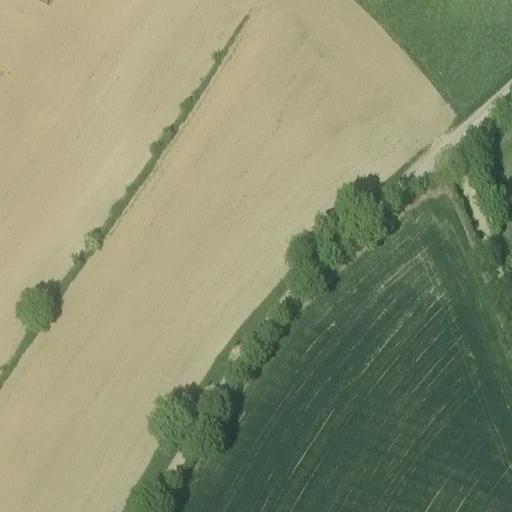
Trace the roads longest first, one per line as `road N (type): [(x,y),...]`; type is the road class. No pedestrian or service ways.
road 1 (unclassified): [(149,511),(281,309),(446,149)]
road 2 (unclassified): [(511,309),(463,172),(446,149)]
